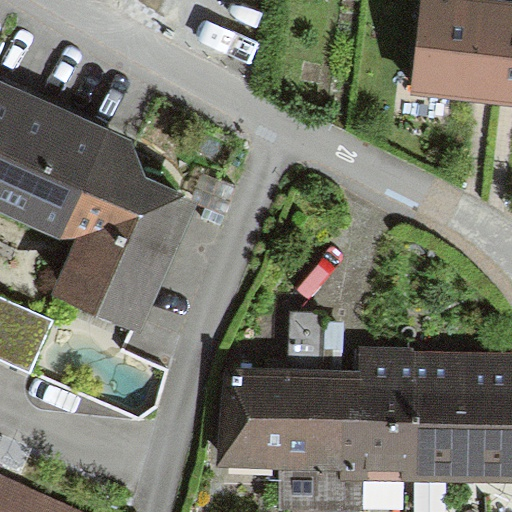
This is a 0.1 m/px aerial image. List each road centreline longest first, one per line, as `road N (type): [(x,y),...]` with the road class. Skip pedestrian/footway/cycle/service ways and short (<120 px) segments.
road 1 (residential): [(287,123),(198,354),(153,511)]
road 2 (residential): [(287,123),(467,212),(511,245)]
road 3 (residential): [(66,0),(287,123)]
